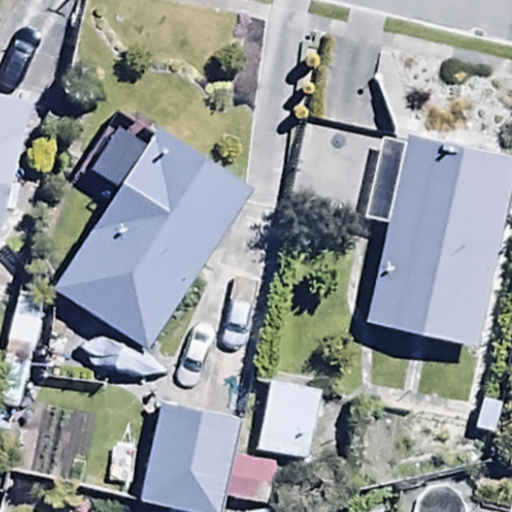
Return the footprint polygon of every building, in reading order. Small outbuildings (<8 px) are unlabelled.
[(0,206),(30,84),(0,76),(0,206)] [(356,213),(380,217),(358,318),(452,339),(455,323),(475,327),(511,153),(511,152),(375,121),(356,213)] [(144,342),(241,180),(144,122),(47,283),(144,342)] [(314,382),(261,374),(249,447),(302,456),(314,382)] [(266,463),(230,456),(238,412),(155,395),(133,506),(163,511),(218,511),(221,500),(258,507),(266,463)] [(511,511),(511,489),(503,487),(498,511),(511,511)]
